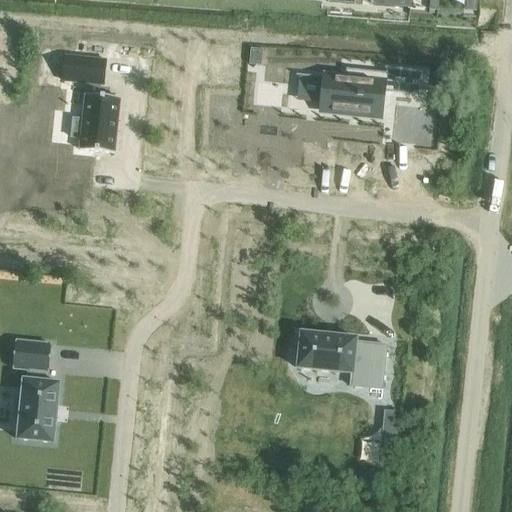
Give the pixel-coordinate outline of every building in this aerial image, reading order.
[(430,0),(429,12),(437,13),(438,1),(430,0)] [(249,50),(248,67),(262,68),(263,51),(249,50)] [(66,59),(63,83),(89,85),(87,97),(85,97),(83,122),(73,121),(71,139),(81,141),(80,152),(114,156),(120,101),(99,99),(100,87),(103,87),(105,63),(66,59)] [(325,79),(321,113),(380,119),(383,94),(423,98),(423,97),(420,97),(423,73),(385,69),(384,75),(346,71),(345,81),(325,79)] [(299,334),(295,371),(352,377),(351,389),(381,392),(385,348),(356,345),(357,340),(299,334)] [(15,343),(12,371),(28,373),(27,383),(23,382),(21,403),(15,403),(13,420),(19,421),(17,442),(53,446),(56,415),(59,386),(43,384),(44,374),(48,375),(51,347),(15,343)] [(384,412),(382,435),(397,436),(399,414),(384,412)]
